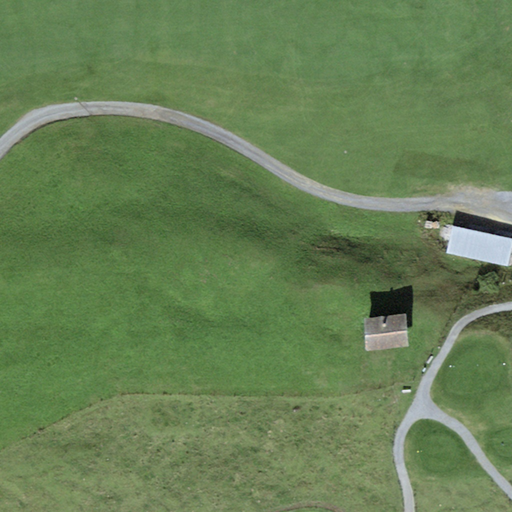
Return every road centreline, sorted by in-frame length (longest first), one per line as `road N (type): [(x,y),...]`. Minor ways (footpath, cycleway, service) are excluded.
road 1 (track): [(0,151),(57,114),(170,119),(219,135),(327,199),(382,212),(447,211),(511,228)]
road 2 (track): [(511,307),(458,324),(404,426),(397,453),(407,511)]
road 3 (track): [(417,401),(463,434),(511,497)]
